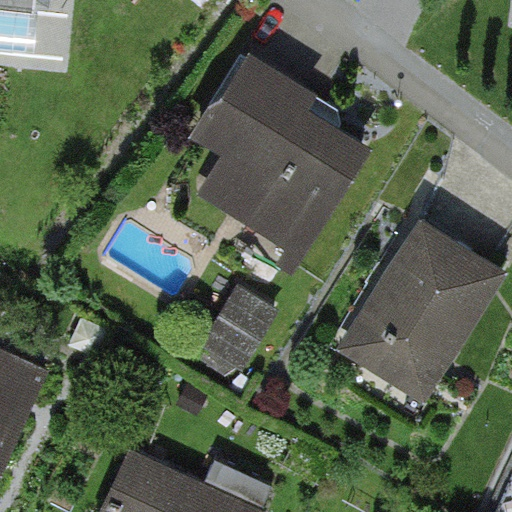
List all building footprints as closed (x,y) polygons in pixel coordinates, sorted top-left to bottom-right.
[(376,127),(250,48),(206,118),(237,137),(205,189),(299,249),(376,127)] [(504,265),(425,218),(350,342),(429,389),(504,265)] [(276,307),(240,285),(207,340),(244,362),(276,307)] [(0,341),(0,465),(47,363),(0,341)] [(136,447),(105,511),(107,511),(262,511),(276,484),(216,455),(205,480),(136,447)]
